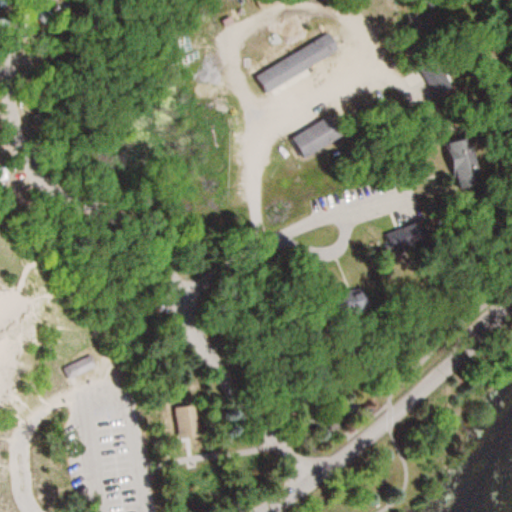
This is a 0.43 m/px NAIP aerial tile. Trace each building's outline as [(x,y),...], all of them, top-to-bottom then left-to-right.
[(256,73),(264,91),(339,53),(331,36),(256,73)] [(343,136),(332,115),(292,137),(303,158),(343,136)] [(458,190),(480,185),(469,137),(447,142),(458,190)] [(97,366),(92,355),(65,367),(69,378),(97,366)] [(178,439),(199,437),(196,405),(176,407),(178,439)]
